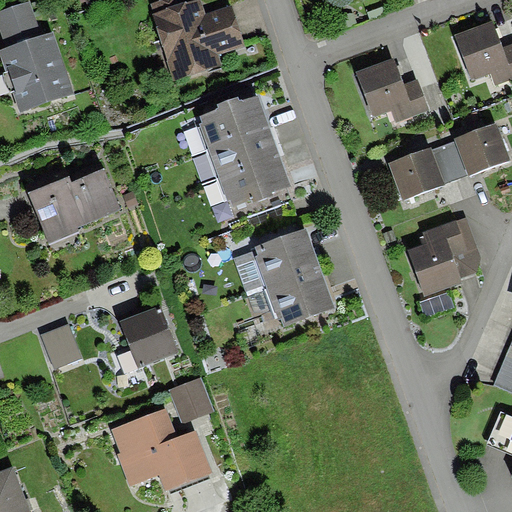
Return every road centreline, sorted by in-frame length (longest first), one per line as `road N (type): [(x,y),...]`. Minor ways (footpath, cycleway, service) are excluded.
road 1 (residential): [(463,511),(298,58)]
road 2 (residential): [(298,58),(458,0)]
road 3 (residential): [(0,330),(136,281)]
